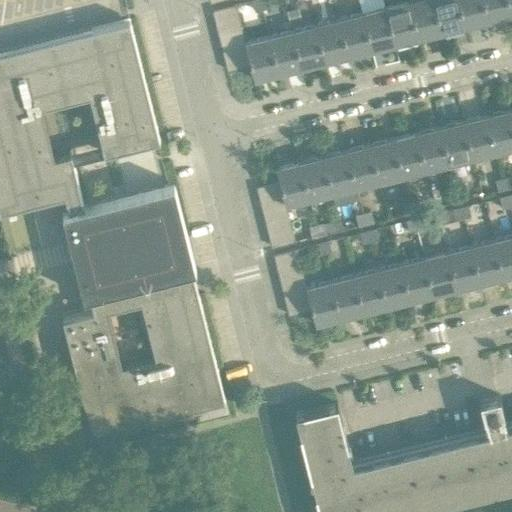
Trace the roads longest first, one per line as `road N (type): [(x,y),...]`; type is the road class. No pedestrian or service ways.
road 1 (residential): [(212,134),(274,379),(511,318)]
road 2 (residential): [(212,134),(511,60)]
road 3 (residential): [(212,134),(176,0)]
